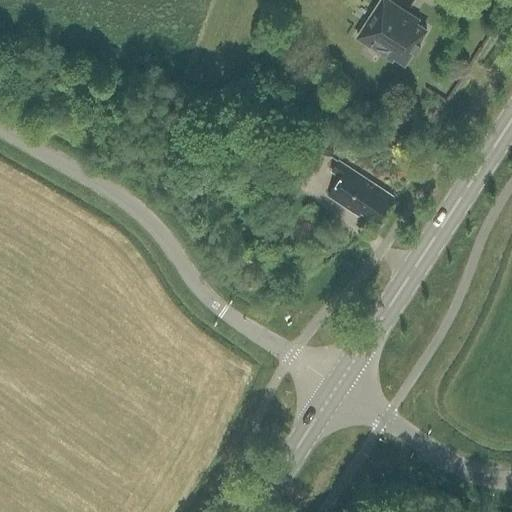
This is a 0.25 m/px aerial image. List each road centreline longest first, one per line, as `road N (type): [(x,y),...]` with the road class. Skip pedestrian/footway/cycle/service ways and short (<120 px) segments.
road 1 (unclassified): [(337,386),(197,289),(151,222),(119,196),(0,128)]
road 2 (secondary): [(337,386),(511,120)]
road 3 (unclassified): [(511,479),(469,471),(337,386)]
road 4 (secondary): [(255,511),(337,386)]
